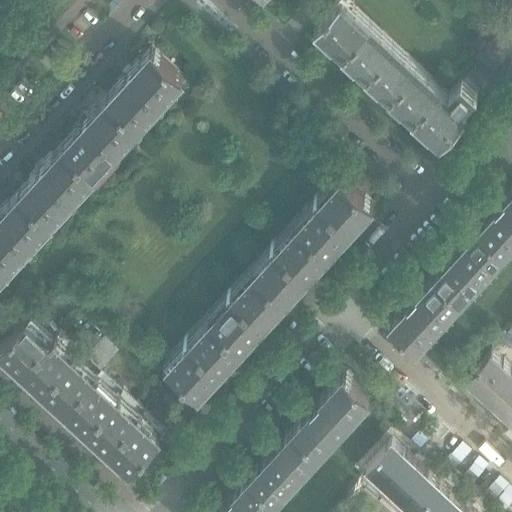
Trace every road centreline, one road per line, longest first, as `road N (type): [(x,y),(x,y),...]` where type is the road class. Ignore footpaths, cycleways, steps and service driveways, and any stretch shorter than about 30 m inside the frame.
road 1 (residential): [(431,196),(220,0)]
road 2 (residential): [(158,511),(223,437),(248,394),(336,301)]
road 3 (residential): [(511,465),(336,301)]
road 4 (residential): [(0,147),(135,0)]
road 5 (residential): [(336,301),(431,196)]
road 6 (tertiary): [(99,511),(0,419)]
